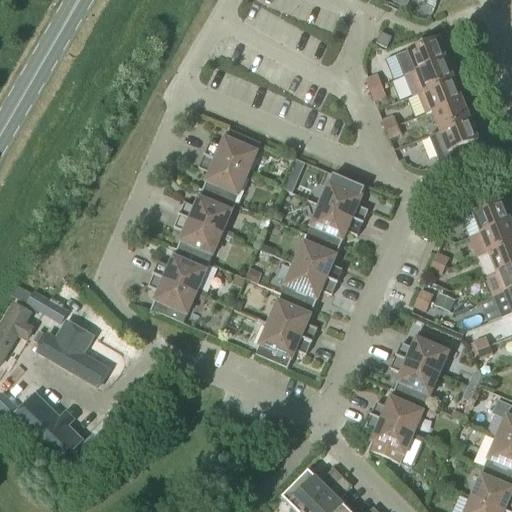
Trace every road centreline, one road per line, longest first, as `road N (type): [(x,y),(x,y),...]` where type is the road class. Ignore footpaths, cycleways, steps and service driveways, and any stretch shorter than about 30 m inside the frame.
road 1 (residential): [(321,421),(175,361),(102,290),(184,91),(419,193)]
road 2 (residential): [(321,421),(419,193)]
road 3 (secondary): [(0,132),(80,0)]
road 4 (unknown): [(157,350),(123,382),(91,397),(32,363)]
road 5 (residential): [(397,511),(320,433),(321,421)]
